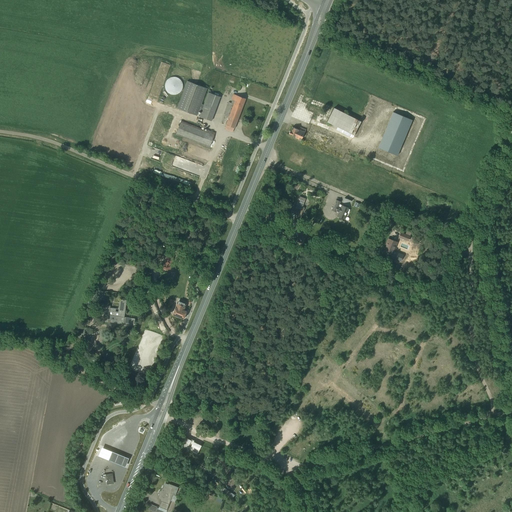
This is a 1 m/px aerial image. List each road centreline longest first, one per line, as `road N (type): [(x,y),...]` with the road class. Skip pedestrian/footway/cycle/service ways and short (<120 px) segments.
road 1 (track): [(511,125),(469,238),(474,360),(494,414)]
road 2 (unclassified): [(238,220),(43,137),(0,129)]
road 3 (track): [(313,23),(511,112)]
road 4 (track): [(494,414),(294,469)]
road 5 (primary): [(238,220),(307,51)]
road 6 (primary): [(171,385),(238,220)]
road 7 (track): [(0,337),(30,343),(147,402)]
road 8 (unknown): [(263,158),(401,213)]
